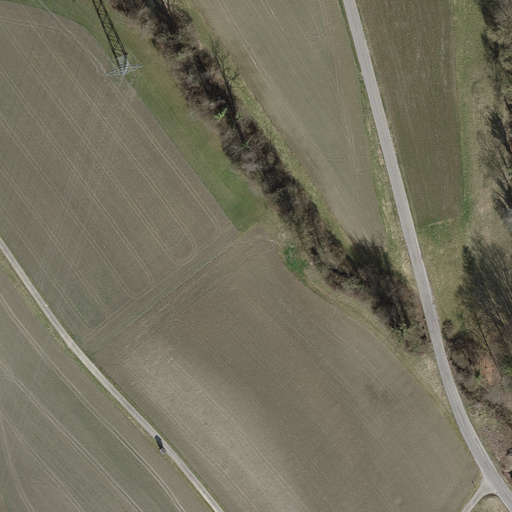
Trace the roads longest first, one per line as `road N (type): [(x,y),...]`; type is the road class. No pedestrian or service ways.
road 1 (unclassified): [(511,502),(453,398),(349,0)]
road 2 (track): [(219,511),(79,350),(0,242)]
road 3 (track): [(511,193),(495,0)]
